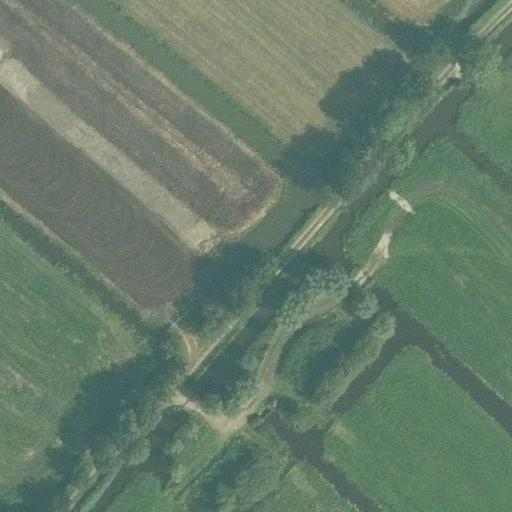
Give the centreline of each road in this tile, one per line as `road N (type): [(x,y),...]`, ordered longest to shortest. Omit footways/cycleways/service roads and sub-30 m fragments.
road 1 (track): [(63,511),(511,5)]
road 2 (track): [(396,254),(288,328),(266,387),(238,422),(167,388)]
road 3 (track): [(174,493),(238,422),(290,471)]
